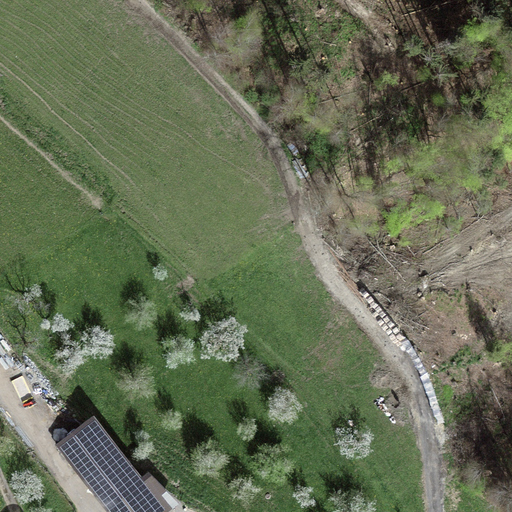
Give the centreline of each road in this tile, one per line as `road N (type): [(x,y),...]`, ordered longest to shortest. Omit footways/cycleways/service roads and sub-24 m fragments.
road 1 (track): [(136,0),(252,116),(301,198),(313,245),(413,362),(436,511)]
road 2 (track): [(0,383),(91,511)]
